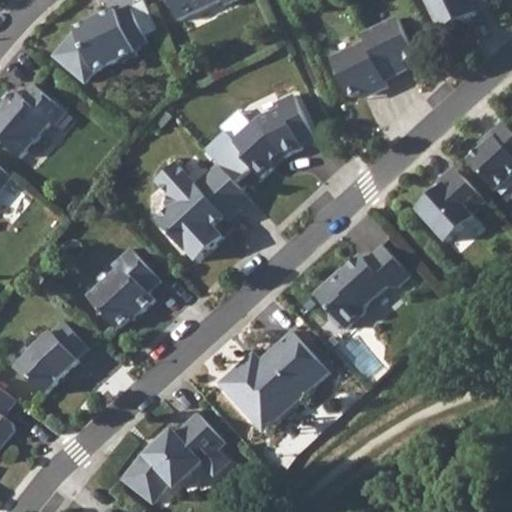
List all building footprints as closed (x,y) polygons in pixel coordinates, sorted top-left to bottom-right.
[(171,0),(182,22),(224,1),(227,7),(240,0),(171,0)] [(491,5),(488,0),(429,0),(444,31),(478,15),(477,12),(491,5)] [(117,10),(77,30),(57,57),(88,83),(97,73),(120,62),(124,63),(139,56),(136,49),(150,43),(132,6),(119,12),(117,10)] [(376,95),(391,88),(387,81),(402,74),(398,66),(419,56),(401,18),(366,35),(369,42),(334,59),(352,97),(372,88),(376,95)] [(70,114),(36,85),(25,98),(18,91),(6,106),(8,108),(1,117),(0,117),(0,139),(24,160),(54,124),(58,128),(70,114)] [(318,140),(296,96),(280,103),(283,108),(260,119),(235,142),(248,156),(248,162),(264,179),(275,169),(275,162),(283,154),(286,158),(305,150),(304,147),(318,140)] [(511,129),(506,122),(493,134),(496,137),(470,161),(498,192),(511,179),(511,129)] [(0,193),(14,177),(0,165),(0,193)] [(253,201),(222,165),(210,175),(214,179),(202,189),(200,186),(180,165),(161,183),(174,197),(174,209),(161,221),(189,253),(191,251),(201,262),(220,245),(209,234),(217,227),(227,217),(231,222),(253,201)] [(489,203),(457,167),(439,183),(444,189),(420,211),(450,243),(478,218),(476,215),(489,203)] [(414,276),(385,245),(368,262),(363,256),(344,273),(344,276),(337,284),(330,283),(317,295),(333,312),(333,319),(342,330),(349,330),(368,313),(368,308),(390,288),(401,288),(414,276)] [(151,294),(164,282),(134,249),(120,261),(124,266),(90,298),(121,330),(134,319),(142,311),(144,313),(158,301),(151,294)] [(35,349),(18,370),(50,395),(65,377),(81,362),(79,359),(91,348),(66,321),(35,349)] [(333,374),(295,332),(264,360),(256,367),(249,359),(221,385),(258,425),(307,380),(316,389),(333,374)] [(18,401),(0,386),(0,462),(1,463),(0,453),(18,432),(16,425),(6,417),(18,401)] [(225,440),(201,414),(179,434),(176,430),(157,447),(159,449),(150,457),(145,453),(124,480),(156,504),(172,484),(178,490),(205,465),(217,477),(232,463),(217,447),(225,440)]
